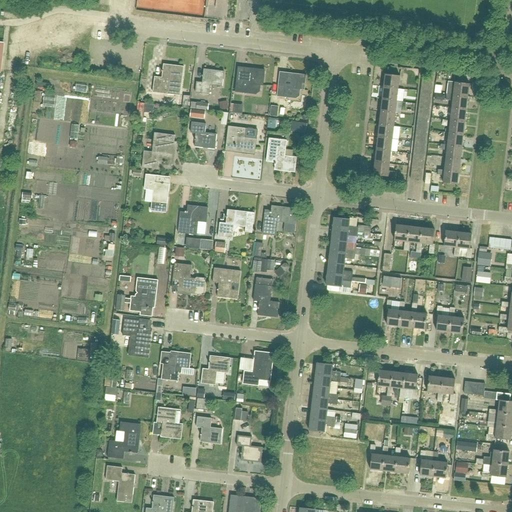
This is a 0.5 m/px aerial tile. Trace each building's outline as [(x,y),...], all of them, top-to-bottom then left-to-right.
[(180,96),(184,67),(163,65),(163,71),(162,71),(162,72),(163,72),(162,78),(155,78),(153,93),(180,96)] [(263,86),(265,71),(244,69),(243,82),(237,81),(236,92),(250,93),(251,85),(263,86)] [(222,87),(224,72),(204,70),(202,83),(196,83),(195,93),(210,95),(210,86),(222,87)] [(305,91),(306,76),(280,73),(277,97),(292,99),(293,89),(305,91)] [(384,88),(399,90),(400,77),(385,75),(384,88)] [(453,96),(468,97),(469,84),(449,82),(448,87),(447,94),(453,95),(453,96)] [(397,102),(399,90),(384,88),(382,100),(397,102)] [(467,110),(468,97),(453,96),(453,95),(447,94),(446,105),(452,106),(452,108),(467,110)] [(141,100),(139,112),(146,112),(148,101),(141,100)] [(396,115),(397,102),(382,100),(381,113),(396,115)] [(231,112),(239,113),(240,105),(232,104),(231,112)] [(277,118),(278,107),(271,107),(270,117),(277,118)] [(465,122),(467,110),(452,108),(451,121),(465,122)] [(205,119),(206,111),(191,110),(190,117),(205,119)] [(394,127),(396,115),(381,113),(379,125),(394,127)] [(464,135),(465,122),(451,121),(449,133),(464,135)] [(215,150),(217,135),(205,133),(206,124),(192,123),(191,133),(196,134),(196,140),(195,139),(195,141),(195,147),(215,150)] [(393,139),(394,127),(379,125),(378,138),(393,139)] [(258,130),(229,127),(226,151),(255,154),(258,130)] [(142,169),(158,171),(158,162),(164,163),(164,165),(172,166),(173,165),(174,164),(176,150),(174,150),(175,136),(154,133),(152,153),(144,152),(142,169)] [(462,147),(464,135),(449,133),(448,145),(448,146),(462,147)] [(391,152),(393,139),(378,138),(376,150),(391,152)] [(295,173),(297,158),(285,156),(287,141),(269,139),(266,162),(274,163),(274,164),(276,165),(275,171),(295,173)] [(448,146),(448,145),(442,145),(441,150),(447,151),(446,158),(461,160),(462,147),(448,146)] [(390,164),(391,152),(376,150),(375,163),(390,164)] [(446,158),(446,164),(445,171),(460,172),(461,160),(446,158)] [(389,172),(390,164),(375,163),(373,176),(394,178),(395,173),(389,172)] [(460,172),(445,171),(439,170),(438,176),(444,176),(443,184),(458,185),(460,172)] [(146,190),(144,202),(152,203),(151,211),(166,213),(169,184),(163,183),(164,182),(162,182),(162,183),(156,182),(157,176),(146,175),(144,190),(146,190)] [(180,218),(178,233),(197,235),(205,236),(206,223),(208,208),(188,206),(187,212),(187,213),(181,213),(180,218)] [(296,225),(298,210),(272,207),(272,212),(266,211),(263,235),(277,237),(278,223),(296,225)] [(252,234),(254,214),(227,211),(227,217),(225,217),(225,218),(226,218),(226,224),(220,223),(218,237),(233,239),(233,233),(239,227),(246,228),(245,233),(252,234)] [(350,220),(334,219),(333,230),(357,233),(358,228),(349,227),(350,220)] [(404,251),(409,251),(410,242),(407,242),(409,227),(396,225),(394,241),(405,242),(404,251)] [(371,228),(358,226),(358,228),(357,233),(370,234),(371,228)] [(409,227),(407,242),(410,242),(417,243),(416,252),(421,253),(422,244),(420,244),(422,228),(409,227)] [(434,229),(434,230),(422,228),(420,244),(422,244),(430,245),(429,254),(434,254),(435,245),(433,245),(435,230),(434,229)] [(357,233),(333,230),(331,241),(347,243),(348,237),(357,238),(357,233)] [(454,257),(459,257),(460,248),(457,248),(459,233),(447,231),(446,231),(444,247),(445,247),(455,248),(454,257)] [(470,249),(472,234),(459,233),(457,248),(460,248),(468,249),(466,258),(471,259),(472,249),(470,249)] [(187,239),(186,247),(199,249),(200,240),(188,239),(187,239)] [(355,250),(346,249),(347,243),(331,241),(330,252),(355,255),(355,252),(355,250)] [(109,242),(108,255),(117,256),(118,242),(109,242)] [(225,253),(226,244),(216,242),(215,252),(225,253)] [(260,258),(262,248),(256,247),(254,256),(260,258)] [(355,252),(355,255),(367,257),(370,257),(370,249),(356,248),(355,250),(355,252)] [(354,261),(355,255),(330,252),(329,263),(345,265),(345,260),(354,261)] [(479,252),(477,265),(488,266),(490,254),(479,252)] [(371,262),(379,264),(380,254),(372,253),(371,262)] [(390,267),(391,255),(385,254),(383,267),(390,267)] [(268,260),(267,270),(274,271),(275,261),(268,260)] [(261,273),(262,262),(254,261),(253,272),(261,273)] [(344,272),(345,265),(329,263),(328,274),(352,277),(353,273),(344,272)] [(191,273),(192,266),(175,264),(173,280),(179,281),(178,293),(204,296),(206,279),(197,278),(197,280),(191,279),(189,277),(190,273),(191,273)] [(238,300),(241,272),(215,269),(213,283),(219,284),(219,290),(218,290),(217,291),(218,291),(218,297),(238,300)] [(470,282),(471,273),(464,272),(463,281),(470,282)] [(485,273),(477,273),(476,283),(485,284),(485,273)] [(352,277),(328,274),(326,286),(342,288),(342,287),(351,288),(352,282),(370,284),(371,279),(352,277)] [(384,277),(383,286),(400,288),(401,280),(384,277)] [(155,308),(158,281),(138,278),(136,292),(138,294),(136,295),(136,297),(132,297),(131,300),(130,299),(129,304),(131,304),(130,311),(141,313),(142,307),(147,308),(147,309),(149,309),(149,308),(155,308)] [(257,278),(256,285),(273,287),(273,280),(257,278)] [(278,318),(280,303),(271,302),(273,287),(256,285),(254,302),(260,302),(258,316),(278,318)] [(502,303),(501,307),(511,308),(511,306),(511,292),(511,293),(511,294),(511,293),(511,296),(511,304),(502,303)] [(123,311),(125,296),(118,295),(116,310),(123,311)] [(401,311),(399,311),(391,310),(392,301),(388,301),(386,310),(389,310),(387,325),(400,327),(401,311)] [(414,313),(412,313),(404,312),(405,303),(400,302),(399,311),(401,311),(400,327),(412,328),(414,313)] [(417,304),(413,304),(412,313),(414,313),(412,328),(425,330),(427,314),(416,313),(417,304)] [(452,317),(449,317),(441,316),(442,307),(438,306),(437,315),(436,315),(436,316),(438,316),(436,331),(437,331),(450,333),(452,317)] [(501,315),(500,320),(509,321),(510,319),(511,319),(511,306),(511,308),(510,316),(501,315)] [(449,317),(452,317),(450,333),(463,334),(464,319),(454,317),(455,308),(450,308),(449,317)] [(508,332),(511,332),(511,319),(510,319),(509,321),(508,329),(499,328),(499,333),(508,334),(508,332)] [(120,321),(114,320),(112,335),(119,336),(120,321)] [(131,337),(130,348),(129,356),(149,358),(152,331),(146,330),(146,329),(145,328),(145,330),(139,329),(140,321),(125,320),(123,336),(131,337)] [(93,354),(101,354),(102,341),(94,341),(93,354)] [(161,380),(163,380),(178,382),(180,373),(177,372),(178,368),(189,369),(191,354),(171,352),(170,358),(169,358),(169,360),(170,360),(169,365),(163,365),(161,380)] [(271,382),(273,369),(275,354),(256,352),(253,373),(245,371),(243,384),(259,386),(260,381),(271,382)] [(229,374),(231,359),(210,357),(209,363),(208,362),(208,364),(209,364),(209,370),(203,369),(201,384),(216,386),(217,373),(229,374)] [(333,366),(317,364),(316,375),(341,378),(341,373),(332,372),(333,366)] [(393,388),(391,387),(392,372),(379,371),(378,386),(388,387),(387,396),(392,397),(393,388)] [(405,389),(403,389),(405,374),(392,372),(391,387),(393,388),(401,389),(400,398),(404,398),(405,389)] [(417,375),(405,374),(403,389),(405,389),(411,390),(413,390),(412,399),(417,400),(418,391),(418,390),(416,390),(418,375),(417,375)] [(331,382),(340,383),(341,378),(316,375),(314,386),(330,388),(331,382)] [(428,392),(438,393),(437,402),(442,403),(443,394),(441,393),(442,378),(430,376),(429,376),(427,392),(428,392)] [(454,394),(455,379),(442,378),(441,393),(443,394),(451,394),(450,403),(455,404),(456,395),(454,394)] [(355,379),(354,388),(362,389),(363,380),(355,379)] [(464,395),(474,396),(475,384),(465,383),(464,395)] [(485,385),(475,384),(474,396),(484,397),(484,392),(485,385)] [(330,394),(330,388),(314,386),(313,397),(338,400),(339,395),(330,394)] [(119,389),(110,388),(106,387),(106,395),(110,395),(116,396),(118,396),(119,389)] [(405,389),(404,398),(412,399),(413,390),(411,390),(405,389)] [(483,399),(496,400),(497,394),(484,392),(484,397),(483,399)] [(498,414),(511,415),(511,402),(510,402),(511,395),(497,393),(497,394),(496,400),(500,401),(498,411),(490,410),(489,415),(498,416),(498,414)] [(391,407),(392,397),(383,396),(382,406),(391,407)] [(337,405),(338,400),(313,397),(312,408),(328,410),(329,404),(337,405)] [(209,411),(211,400),(198,399),(196,409),(209,411)] [(182,440),(184,425),(176,424),(178,410),(160,408),(158,423),(163,424),(163,430),(162,430),(162,431),(162,437),(182,440)] [(327,416),(328,410),(312,408),(310,420),(335,423),(336,417),(327,416)] [(488,423),(488,428),(496,429),(497,426),(511,427),(511,415),(498,414),(498,416),(497,424),(488,423)] [(221,445),(223,429),(211,428),(212,419),(198,417),(197,428),(203,428),(202,435),(201,434),(201,436),(202,436),(201,442),(221,445)] [(335,428),(335,423),(310,420),(309,431),(325,433),(326,427),(335,428)] [(138,453),(142,425),(121,423),(120,432),(118,432),(116,442),(110,442),(109,458),(124,460),(125,452),(130,452),(130,453),(132,454),(132,453),(138,453)] [(511,429),(511,427),(497,426),(496,429),(496,436),(487,435),(486,440),(495,441),(496,441),(496,439),(511,441),(511,440),(511,429)] [(344,437),(356,439),(357,431),(345,429),(344,437)] [(261,463),(263,448),(251,446),(252,438),(238,436),(237,446),(243,447),(241,460),(261,463)] [(385,456),(383,456),(375,455),(376,446),(371,445),(370,455),(372,455),(370,470),(383,471),(385,456)] [(388,447),(384,447),(383,456),(385,456),(383,471),(396,473),(398,457),(395,457),(387,456),(388,447)] [(401,449),(396,448),(395,457),(398,457),(396,473),(408,474),(409,475),(411,459),(410,459),(400,458),(401,449)] [(492,466),(493,464),(508,465),(509,453),(510,453),(510,452),(494,450),(494,451),(494,453),(491,453),(490,458),(484,458),(484,460),(477,460),(476,464),(492,466)] [(435,462),(433,462),(425,461),(426,452),(421,451),(420,460),(420,461),(422,461),(420,476),(421,476),(433,477),(435,462)] [(435,462),(433,477),(446,479),(448,463),(437,462),(438,453),(434,453),(433,462),(435,462)] [(457,463),(456,472),(466,473),(467,464),(457,463)] [(508,465),(493,464),(492,466),(492,474),(483,473),(482,478),(491,479),(492,476),(506,478),(508,465)] [(132,503),(133,495),(136,475),(122,474),(123,468),(108,466),(106,480),(120,482),(117,502),(132,503)] [(172,511),(175,498),(154,496),(154,502),(153,501),(152,503),(153,503),(153,509),(147,508),(146,511),(172,511)] [(255,511),(257,499),(231,496),(229,511),(255,511)] [(212,511),(214,503),(194,500),(193,507),(192,506),(192,508),(193,508),(192,511),(212,511)]
